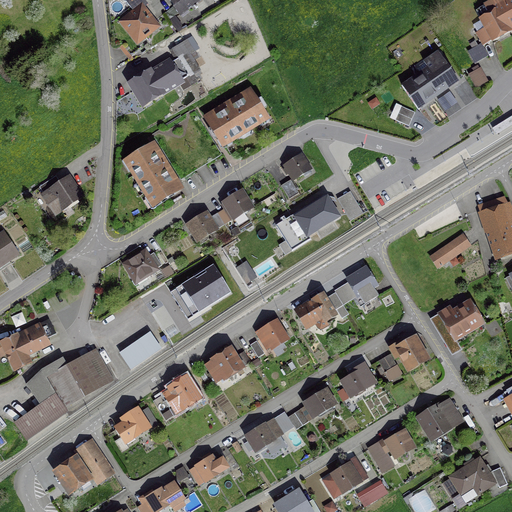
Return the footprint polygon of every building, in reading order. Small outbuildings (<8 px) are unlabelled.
[(171,0),(181,14),(200,1),(198,0),(171,0)] [(508,7),(503,0),(494,0),(476,11),(486,28),(476,34),(482,46),(510,30),(508,26),(511,25),(503,10),(508,7)] [(503,10),(511,25),(511,24),(511,0),(503,0),(508,7),(503,10)] [(136,14),(122,25),(137,43),(156,28),(141,9),(136,14)] [(178,58),(170,64),(181,82),(199,72),(189,56),(193,53),(187,44),(174,52),(178,58)] [(470,53),(476,63),(488,56),(482,46),(470,53)] [(428,67),(402,85),(419,108),(458,81),(438,52),(424,61),(428,67)] [(143,106),(181,82),(170,64),(131,88),(143,106)] [(481,67),(466,76),(474,89),(489,81),(481,67)] [(128,92),(119,98),(124,107),(133,101),(128,92)] [(249,94),(208,119),(225,146),(265,121),(249,94)] [(415,112),(396,104),(390,119),(409,126),(415,112)] [(154,148),(126,165),(151,206),(179,189),(154,148)] [(298,156),(281,168),(290,182),(308,171),(298,156)] [(69,181),(43,197),(54,214),(80,198),(69,181)] [(298,194),(290,182),(282,188),(289,199),(298,194)] [(224,211),(220,213),(226,224),(248,211),(237,193),(220,204),(224,211)] [(327,199),(294,220),(291,216),(276,226),(292,251),(311,239),(308,235),(337,216),(327,199)] [(487,221),(499,257),(511,251),(511,213),(504,199),(479,207),(485,222),(487,221)] [(344,210),(350,221),(363,213),(357,202),(344,210)] [(218,229),(226,224),(220,213),(211,219),(218,229)] [(203,215),(182,227),(192,244),(218,229),(211,219),(206,221),(203,215)] [(461,236),(432,256),(439,267),(469,247),(461,236)] [(0,267),(16,257),(3,237),(0,238),(0,267)] [(141,253),(120,266),(132,285),(153,272),(141,253)] [(194,278),(182,286),(199,313),(231,293),(213,266),(205,271),(209,278),(199,284),(194,278)] [(168,268),(161,272),(165,280),(173,276),(168,268)] [(350,283),(335,292),(343,306),(358,297),(360,296),(365,305),(378,297),(373,288),(376,286),(366,269),(348,280),(350,283)] [(247,284),(253,280),(249,275),(245,274),(242,276),(247,284)] [(336,293),(328,297),(342,319),(349,315),(336,293)] [(307,327),(315,322),(318,328),(322,329),(328,326),(325,321),(336,315),(324,295),(297,312),(307,327)] [(439,314),(454,339),(482,322),(471,304),(454,315),(449,308),(439,314)] [(256,333),(267,350),(271,347),(272,349),(288,340),(278,323),(263,332),(262,330),(256,333)] [(42,347),(35,330),(0,345),(0,350),(3,357),(9,372),(25,365),(21,356),(42,347)] [(131,369),(161,348),(151,334),(121,354),(131,369)] [(396,358),(401,356),(409,370),(427,359),(415,338),(401,346),(399,343),(390,348),(396,358)] [(256,340),(244,348),(252,361),(264,353),(256,340)] [(206,365),(217,383),(242,368),(231,349),(206,365)] [(238,356),(245,366),(250,363),(244,352),(238,356)] [(43,386),(61,414),(110,383),(92,354),(58,375),(53,367),(37,378),(43,386)] [(378,361),(389,380),(401,373),(390,354),(378,361)] [(351,376),(342,381),(352,397),(375,384),(363,365),(349,373),(351,376)] [(154,401),(166,421),(184,410),(183,409),(199,399),(186,378),(168,389),(170,391),(154,401)] [(36,407),(8,426),(20,443),(61,414),(43,386),(28,396),(36,407)] [(316,392),(302,400),(314,418),(336,405),(326,389),(318,395),(316,392)] [(439,407),(420,419),(432,438),(461,419),(457,412),(446,419),(439,407)] [(148,408),(143,411),(153,428),(158,425),(148,408)] [(296,430),(309,422),(301,409),(288,417),(296,430)] [(125,442),(149,427),(138,410),(123,420),(125,423),(117,429),(125,442)] [(274,440),(282,435),(272,420),(265,425),(264,424),(246,436),(253,449),(254,449),(256,452),(275,441),(274,440)] [(392,435),(369,449),(383,472),(393,466),(386,453),(391,449),(395,457),(413,447),(405,432),(394,438),(392,435)] [(87,458),(84,460),(98,482),(112,472),(92,442),(81,449),(87,458)] [(191,471),(200,484),(205,481),(206,482),(229,468),(223,458),(216,462),(212,457),(196,466),(197,467),(191,471)] [(324,481),(334,497),(368,477),(355,457),(348,462),(349,465),(324,481)] [(466,501),(494,483),(479,459),(474,463),(472,460),(464,465),(466,468),(443,484),(453,499),(455,498),(461,508),(468,504),(466,501)] [(58,473),(70,491),(89,478),(77,461),(66,468),(63,464),(57,469),(59,473),(58,473)] [(184,468),(176,472),(177,481),(188,475),(184,468)] [(507,484),(500,468),(492,471),(499,488),(507,484)] [(360,497),(365,506),(387,493),(382,484),(360,497)] [(148,502),(139,508),(141,511),(157,511),(171,504),(172,506),(182,500),(172,485),(163,490),(162,488),(154,493),(152,491),(148,493),(150,496),(146,498),(148,502)] [(46,494),(52,503),(64,495),(58,486),(46,494)] [(299,492),(277,506),(280,511),(307,511),(310,510),(299,492)] [(412,493),(404,498),(408,505),(415,498),(412,493)]
